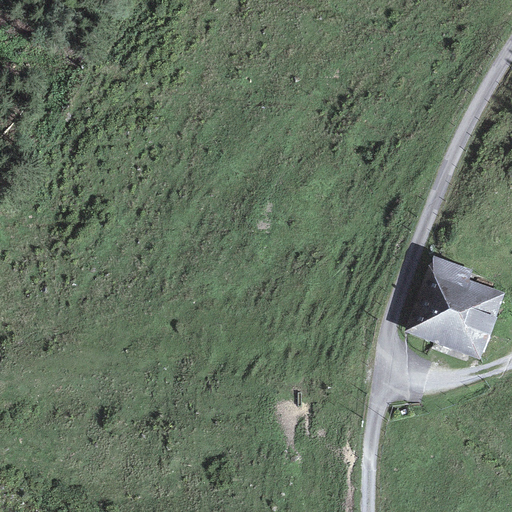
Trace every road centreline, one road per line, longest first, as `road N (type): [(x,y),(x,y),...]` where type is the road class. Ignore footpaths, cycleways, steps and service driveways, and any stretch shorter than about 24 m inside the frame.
road 1 (unclassified): [(374,412),(386,336),(425,225),(511,48)]
road 2 (track): [(379,376),(459,378),(511,360)]
